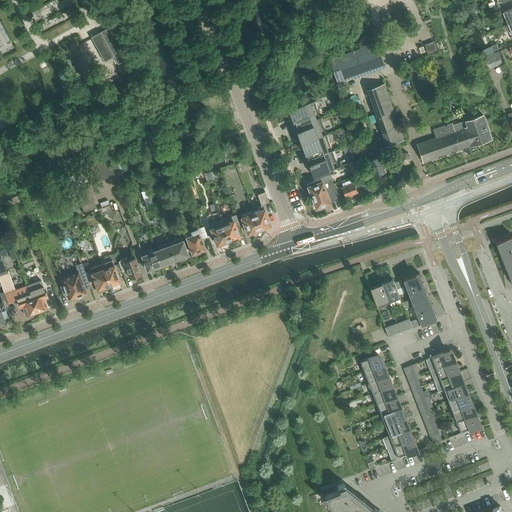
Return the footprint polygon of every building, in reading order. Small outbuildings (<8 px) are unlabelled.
[(511,1),(499,8),(502,14),(504,13),(509,24),(511,22),(511,1)] [(108,27),(101,32),(118,64),(126,59),(108,27)] [(428,54),(437,51),(434,41),(424,44),(428,54)] [(385,66),(377,43),(330,60),(338,82),(385,66)] [(499,51),(480,59),(485,71),(503,63),(499,51)] [(465,62),(474,57),(471,52),(462,57),(465,62)] [(371,124),(378,121),(387,146),(404,140),(384,83),(367,89),(376,114),(368,116),(371,124)] [(319,116),(314,101),(316,100),(316,99),(289,109),(291,115),(294,114),(295,117),(292,118),(293,121),(296,120),(298,124),(319,116)] [(300,130),(297,131),(298,135),(301,133),(302,136),(299,137),(301,142),(325,133),(320,117),(322,117),(322,116),(320,117),(319,116),(298,124),(298,125),(295,126),(298,125),(300,130)] [(436,137),(417,144),(424,162),(429,160),(445,155),(463,148),(464,151),(467,152),(471,151),(472,148),(471,145),(491,138),(483,116),(453,126),(452,124),(434,130),(436,137)] [(306,147),(307,149),(304,151),(305,154),(308,153),(310,157),(331,149),(326,134),(328,133),(328,132),(326,133),(325,133),(301,142),(303,148),(306,147)] [(244,142),(241,134),(234,136),(237,144),(244,142)] [(379,148),(382,156),(389,154),(386,146),(379,148)] [(332,150),(334,149),(332,150),(331,149),(310,157),(310,158),(307,159),(310,158),(312,163),(309,164),(310,167),(313,166),(314,169),(311,170),(313,176),(340,166),(340,165),(338,166),(332,150)] [(380,155),(375,156),(373,152),(369,154),(370,158),(367,159),(373,176),(379,174),(380,175),(383,174),(384,172),(386,172),(380,155)] [(409,165),(411,160),(410,156),(406,153),(401,155),(399,159),(400,164),(404,166),(409,165)] [(109,159),(103,161),(109,176),(115,174),(109,159)] [(103,161),(97,163),(103,178),(109,176),(103,161)] [(97,163),(92,165),(97,181),(103,178),(97,163)] [(92,165),(86,167),(91,183),(97,181),(92,165)] [(214,170),(207,173),(208,174),(210,179),(216,176),(214,172),(214,170)] [(330,174),(307,183),(316,207),(317,207),(317,208),(325,205),(324,204),(330,202),(330,201),(339,198),(330,174)] [(342,188),(345,196),(345,197),(357,192),(357,191),(354,184),(354,183),(341,188),(342,188)] [(88,187),(77,191),(79,198),(91,194),(89,187),(88,187)] [(77,191),(84,212),(96,208),(96,207),(94,201),(82,205),(79,198),(77,191)] [(234,192),(229,194),(233,203),(238,202),(234,192)] [(265,192),(258,194),(261,205),(269,202),(265,192)] [(91,194),(79,198),(82,205),(94,201),(91,194)] [(110,204),(99,208),(101,215),(112,211),(110,204)] [(264,208),(253,212),(259,229),(260,229),(260,230),(266,228),(265,227),(270,225),(264,208)] [(241,214),(242,217),(245,225),(243,226),(244,229),(246,228),(248,233),(253,231),(253,233),(259,231),(258,229),(259,229),(253,212),(252,210),(241,214)] [(234,238),(240,236),(236,226),(240,225),(236,213),(220,219),(228,240),(230,240),(230,241),(234,240),(234,238)] [(210,224),(204,226),(208,236),(213,234),(217,244),(223,242),(223,244),(227,242),(227,241),(228,240),(220,219),(209,223),(210,224)] [(193,234),(186,236),(193,253),(194,253),(194,255),(200,253),(200,251),(205,249),(201,238),(208,236),(204,226),(192,231),(193,234)] [(511,236),(498,242),(507,265),(511,278),(511,236)] [(182,257),(188,255),(183,240),(169,245),(175,260),(176,259),(178,260),(181,259),(182,257)] [(169,245),(156,250),(161,265),(163,265),(164,265),(167,264),(168,263),(175,260),(169,245)] [(156,250),(142,255),(147,270),(154,268),(156,268),(159,267),(159,266),(161,265),(156,250)] [(101,263),(103,269),(109,285),(110,284),(110,286),(116,284),(115,283),(120,281),(117,273),(122,271),(118,260),(116,253),(111,255),(112,259),(101,263)] [(1,258),(0,257),(0,280),(4,292),(8,301),(8,302),(16,299),(20,308),(23,306),(26,315),(28,314),(30,315),(34,314),(35,312),(37,311),(27,286),(15,290),(8,271),(6,272),(1,258)] [(118,260),(122,271),(127,270),(130,277),(135,275),(136,276),(139,275),(139,274),(141,273),(135,257),(129,260),(127,257),(118,260)] [(88,261),(82,263),(84,269),(90,267),(88,261)] [(63,285),(61,286),(64,294),(66,293),(67,293),(69,299),(77,296),(78,297),(82,296),(83,294),(86,293),(85,289),(91,287),(84,269),(82,263),(82,262),(76,265),(78,271),(61,277),(64,285),(63,285)] [(101,263),(90,267),(92,273),(98,289),(103,287),(103,289),(109,287),(108,285),(109,285),(103,269),(101,263)] [(437,318),(419,272),(403,279),(421,324),(437,318)] [(393,278),(381,283),(388,301),(400,296),(397,289),(394,282),(393,278)] [(401,280),(394,282),(397,289),(404,286),(401,280)] [(41,281),(27,286),(37,311),(39,310),(41,311),(44,310),(45,308),(48,307),(45,298),(48,297),(44,288),(41,281)] [(370,287),(370,288),(371,291),(373,295),(377,305),(388,301),(381,283),(371,287),(370,287)] [(4,302),(0,303),(0,325),(1,326),(4,325),(4,323),(6,323),(5,321),(9,320),(5,309),(6,309),(4,303),(8,302),(8,301),(4,292),(1,294),(4,302)] [(416,318),(410,321),(412,327),(418,325),(416,318)] [(431,357),(426,359),(430,370),(454,361),(449,350),(431,357)] [(378,353),(360,361),(364,372),(383,365),(378,353)] [(430,370),(434,381),(458,372),(454,361),(430,370)] [(417,363),(404,368),(409,379),(417,375),(421,374),(417,363)] [(387,375),(383,365),(364,372),(369,382),(387,375)] [(444,389),(462,382),(458,372),(434,381),(438,391),(444,389)] [(391,386),(387,375),(369,382),(373,393),(391,386)] [(424,384),(421,386),(417,375),(409,379),(413,389),(425,385),(424,384)] [(444,389),(448,400),(466,393),(462,382),(444,389)] [(395,396),(391,386),(373,393),(377,403),(395,396)] [(421,386),(413,389),(417,400),(425,397),(429,395),(426,389),(423,391),(421,386)] [(448,400),(452,411),(470,404),(466,393),(448,400)] [(399,407),(395,396),(377,403),(381,414),(399,407)] [(425,397),(417,400),(421,411),(430,407),(425,397)] [(452,411),(456,421),(475,414),(470,404),(452,411)] [(403,418),(399,407),(381,414),(385,425),(403,418)] [(434,418),(430,407),(421,411),(425,421),(434,418)] [(461,432),(479,425),(475,414),(456,421),(461,432)] [(407,428),(403,418),(385,425),(389,435),(407,428)] [(438,429),(434,418),(425,421),(429,432),(438,429)] [(407,428),(389,435),(384,438),(388,448),(412,439),(407,428)] [(429,432),(434,443),(442,440),(438,429),(429,432)] [(388,448),(392,459),(416,450),(412,439),(388,448)] [(367,463),(369,468),(375,466),(371,455),(365,458),(367,463)] [(380,511),(374,507),(374,508),(345,485),(339,488),(339,489),(325,495),(327,500),(326,502),(338,511),(380,511)]
